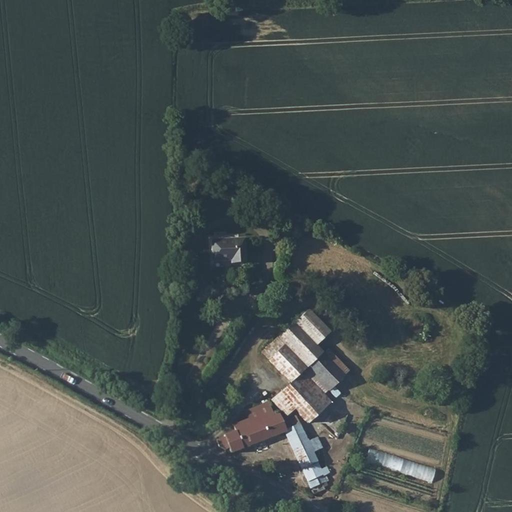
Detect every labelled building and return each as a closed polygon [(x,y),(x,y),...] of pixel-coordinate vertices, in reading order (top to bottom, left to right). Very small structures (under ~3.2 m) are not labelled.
[(242,238),(210,239),(211,260),(228,259),(229,262),(244,262),(242,238)] [(260,352),(269,362),(304,371),(314,374),(308,366),(324,352),(316,344),(328,333),(307,310),(260,352)] [(329,349),(325,353),(344,374),(348,371),(329,349)] [(324,352),(308,366),(314,374),(337,381),(344,374),(325,353),(324,352)] [(304,371),(269,362),(289,383),(271,400),(285,417),(294,409),(308,423),(331,402),(323,393),(304,371)] [(314,374),(304,371),(323,393),(328,389),(314,374)] [(337,381),(314,374),(328,389),(336,398),(341,394),(332,384),(337,381)] [(247,420),(231,426),(234,432),(242,448),(282,432),(309,489),(326,482),(324,476),(329,474),(326,467),(320,469),(313,452),(322,449),(317,438),(309,441),(309,438),(306,439),(296,416),(282,422),(278,414),(273,415),(267,403),(244,412),(247,420)] [(231,426),(221,430),(223,436),(234,432),(231,426)] [(234,432),(223,436),(215,439),(218,448),(222,450),(228,448),(229,453),(242,448),(234,432)] [(367,461),(433,482),(437,468),(372,448),(367,461)]
